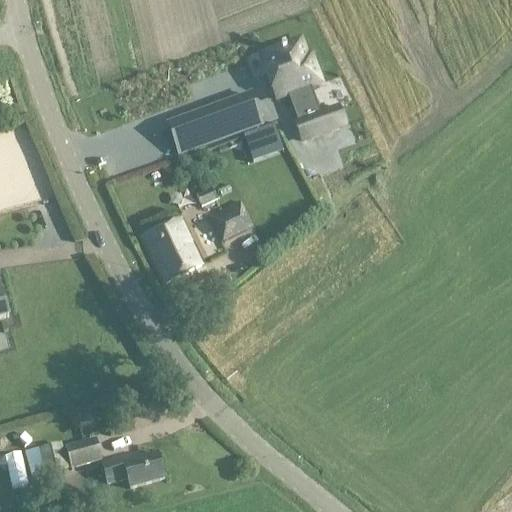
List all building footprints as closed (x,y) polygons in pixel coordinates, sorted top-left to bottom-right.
[(300,42),(263,56),(270,73),(266,74),(276,101),(287,97),(297,124),(295,125),(302,143),(345,127),(338,109),(321,116),(311,88),(321,85),(311,58),(306,59),(300,42)] [(169,130),(179,157),(262,127),(251,97),(198,116),(199,119),(169,130)] [(274,127),(244,138),(253,164),(283,153),(274,127)] [(201,210),(217,203),(212,191),(196,197),(201,210)] [(253,229),(241,203),(207,219),(221,245),(253,229)] [(202,267),(178,220),(142,238),(165,285),(202,267)] [(0,320),(9,318),(2,293),(0,293),(0,320)] [(102,463),(96,440),(65,449),(71,471),(102,463)] [(41,451),(48,477),(67,471),(60,446),(41,451)] [(127,481),(130,491),(164,481),(157,455),(138,461),(137,457),(102,466),(108,486),(127,481)]
